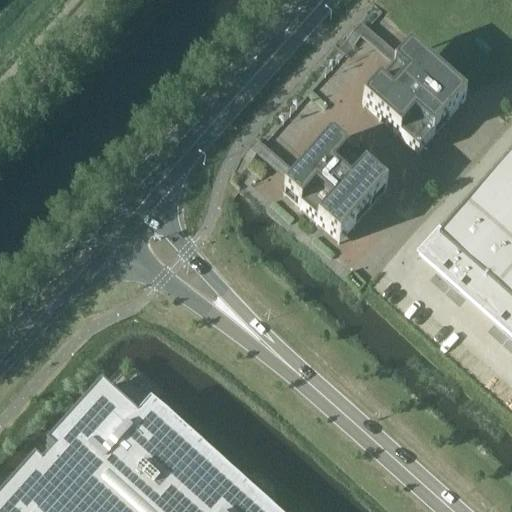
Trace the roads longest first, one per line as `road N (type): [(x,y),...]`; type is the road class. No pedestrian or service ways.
road 1 (tertiary): [(454,511),(123,222)]
road 2 (tertiary): [(123,222),(320,0)]
road 3 (tertiary): [(0,352),(123,222)]
road 4 (unclassified): [(0,112),(99,0)]
